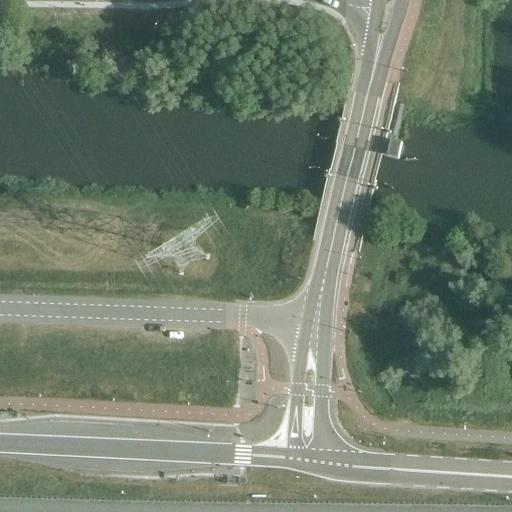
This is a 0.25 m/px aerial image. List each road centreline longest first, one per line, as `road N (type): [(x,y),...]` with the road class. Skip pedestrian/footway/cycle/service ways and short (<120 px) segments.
road 1 (unclassified): [(0,310),(315,324)]
road 2 (unclassified): [(0,444),(292,460)]
road 3 (tertiary): [(315,324),(366,96)]
road 4 (tertiary): [(511,479),(321,463)]
road 5 (tertiary): [(315,324),(302,350),(292,460)]
road 6 (tertiary): [(321,463),(315,324)]
